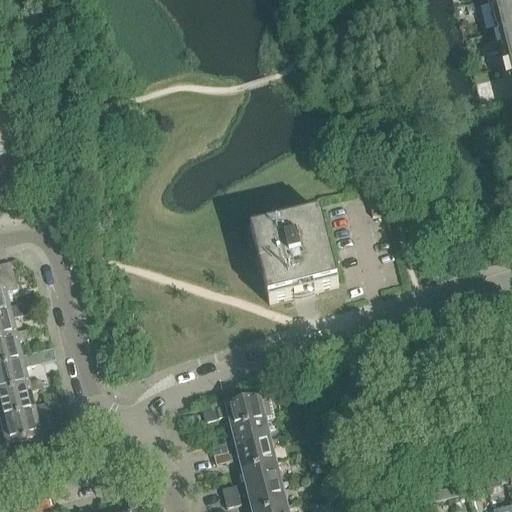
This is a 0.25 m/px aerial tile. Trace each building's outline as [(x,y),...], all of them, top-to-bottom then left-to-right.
[(511,0),(493,0),(511,74),(511,0)] [(0,192),(23,187),(3,109),(0,109),(0,192)] [(379,196),(367,199),(373,221),(384,218),(379,196)] [(296,221),(296,224),(276,229),(275,226),(250,232),(269,308),(294,302),(292,296),(313,290),(315,296),(339,290),(320,215),(296,221)] [(0,268),(0,273),(4,291),(6,296),(18,293),(11,266),(0,268)] [(0,319),(11,317),(10,311),(6,296),(4,291),(0,292),(0,319)] [(10,311),(11,317),(0,319),(0,345),(17,341),(16,337),(12,322),(36,316),(34,305),(10,311)] [(16,337),(17,341),(0,345),(0,372),(23,366),(22,361),(18,346),(30,343),(28,334),(16,337)] [(53,353),(22,361),(23,366),(0,372),(0,398),(30,391),(28,386),(25,372),(56,364),(53,353)] [(30,391),(0,398),(0,424),(1,424),(36,416),(34,410),(31,395),(43,392),(40,383),(28,386),(30,391)] [(270,400),(203,417),(206,427),(229,421),(232,433),(265,425),(275,422),(270,400)] [(7,448),(0,449),(0,453),(3,465),(28,459),(29,464),(47,460),(43,445),(55,442),(53,433),(41,436),(37,421),(61,415),(58,404),(34,410),(36,416),(1,424),(7,448)] [(265,425),(232,433),(237,454),(271,446),(265,425)] [(228,456),(214,460),(217,469),(230,466),(230,467),(240,466),(243,476),(276,467),(271,446),(237,454),(228,456)] [(212,451),(214,460),(228,456),(226,447),(212,451)] [(276,467),(243,476),(248,497),(281,489),(276,467)] [(499,480),(485,483),(488,493),(502,489),(499,480)] [(485,483),(471,487),(473,497),(488,493),(485,483)] [(281,489),(248,497),(251,511),(278,511),(287,510),(281,489)] [(462,489),(447,493),(450,502),(464,499),(462,489)] [(237,490),(223,494),(225,503),(239,499),(237,490)] [(447,493),(433,497),(435,506),(450,502),(447,493)] [(239,499),(225,503),(227,511),(241,509),(239,499)] [(410,502),(411,511),(412,511),(426,508),(424,499),(410,502)] [(411,511),(410,502),(395,506),(396,511),(411,511)]
